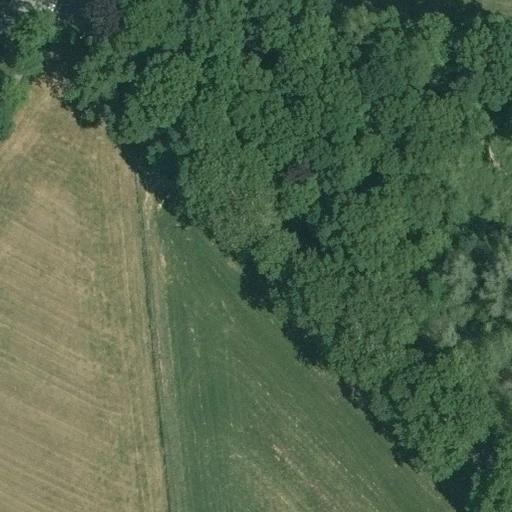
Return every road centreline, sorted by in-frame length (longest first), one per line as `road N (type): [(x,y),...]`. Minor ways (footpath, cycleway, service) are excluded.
road 1 (unclassified): [(511,489),(57,0)]
road 2 (track): [(63,4),(198,22)]
